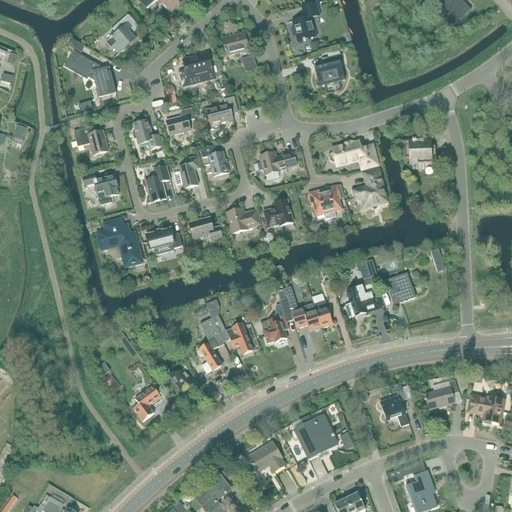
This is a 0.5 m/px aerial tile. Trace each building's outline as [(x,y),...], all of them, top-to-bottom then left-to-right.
[(158,0),(171,14),(184,2),(182,0),(141,0),(139,2),(146,10),(157,0),(158,0)] [(461,0),(446,0),(441,5),(449,14),(445,17),(453,26),(471,11),(461,0)] [(297,43),(316,38),(311,19),(320,17),(317,4),(301,8),(304,20),(292,23),(297,43)] [(134,34),(139,29),(128,16),(111,31),(116,36),(106,45),(112,51),(114,50),(118,55),(113,60),(127,49),(125,47),(134,39),(130,35),(133,33),(134,34)] [(226,57),(249,51),(245,35),(222,41),(226,57)] [(81,54),(85,48),(71,40),(68,47),(81,54)] [(8,48),(6,58),(14,60),(17,50),(8,48)] [(109,69),(103,70),(73,52),(70,58),(72,59),(67,67),(94,83),(99,100),(116,95),(109,69)] [(182,89),(199,85),(215,81),(209,55),(202,56),(182,61),(185,73),(179,74),(182,89)] [(340,63),(343,62),(341,55),(324,60),(326,66),(314,69),(319,88),(345,82),(340,63)] [(244,67),(255,64),(254,58),(242,61),(244,67)] [(245,74),(257,71),(255,64),(244,67),(245,74)] [(231,113),(237,111),(234,98),(223,101),(225,107),(207,112),(211,127),(233,121),(231,113)] [(188,123),(194,121),(191,110),(180,113),(181,119),(166,123),(170,138),(190,132),(188,123)] [(27,138),(29,123),(18,122),(17,137),(27,138)] [(158,137),(152,138),(148,122),(133,126),(138,146),(149,144),(151,151),(161,149),(158,137)] [(103,133),(94,135),(93,128),(73,133),(77,149),(90,146),(93,157),(108,153),(103,133)] [(435,148),(432,148),(431,138),(412,139),(412,142),(405,142),(406,154),(409,154),(410,164),(429,163),(429,165),(435,165),(435,148)] [(361,150),(359,143),(332,150),(333,155),(332,155),(330,156),(330,158),(331,162),(332,163),(334,164),(335,163),(336,168),(360,162),(362,171),(378,167),(372,147),(361,150)] [(223,154),(217,156),(215,147),(200,151),(202,160),(208,158),(213,179),(229,174),(223,154)] [(293,155),(276,159),(275,154),(260,158),(261,164),(257,165),(259,172),(263,171),(265,177),(280,173),(280,172),(297,168),(293,155)] [(194,171),(200,170),(197,159),(186,161),(188,167),(178,170),(184,190),(198,186),(194,171)] [(162,184),(170,182),(166,168),(153,171),(155,180),(145,183),(151,205),(166,200),(162,184)] [(380,180),(381,180),(379,171),(364,175),(366,184),(367,183),(369,188),(363,190),(363,189),(353,192),(356,202),(362,200),(364,210),(385,204),(384,202),(386,201),(382,185),(381,185),(380,180)] [(96,182),(95,175),(82,178),(85,190),(95,188),(100,207),(111,204),(110,199),(120,197),(114,177),(96,182)] [(334,212),(341,211),(336,190),(321,194),(320,192),(309,195),(312,206),(314,206),(317,217),(324,215),(325,221),(336,218),(334,212)] [(0,225),(7,226),(8,200),(0,199),(0,225)] [(279,228),(293,224),(287,202),(274,205),(275,210),(263,213),(268,230),(279,227),(279,228)] [(257,211),(244,215),(243,210),(226,215),(232,236),(248,231),(248,230),(261,227),(257,211)] [(219,228),(213,230),(210,219),(189,225),(193,242),(194,242),(193,240),(200,239),(200,240),(210,237),(212,243),(223,240),(219,228)] [(127,228),(123,229),(121,220),(103,225),(105,234),(100,235),(103,249),(110,247),(112,253),(112,254),(113,255),(114,256),(116,257),(117,257),(118,257),(124,255),(127,266),(141,262),(136,243),(135,242),(134,241),(133,241),(132,241),(127,242),(126,238),(127,237),(128,237),(128,236),(128,235),(128,234),(127,228)] [(171,229),(145,236),(149,251),(154,250),(156,257),(174,252),(173,250),(177,249),(182,248),(179,234),(173,236),(171,229)] [(439,251),(432,253),(438,272),(445,270),(439,251)] [(365,262),(357,265),(359,271),(360,271),(367,269),(365,262)] [(412,289),(411,289),(407,275),(386,283),(394,306),(415,299),(412,289)] [(374,288),(380,286),(377,276),(371,278),(374,288)] [(330,301),(337,298),(331,281),(324,283),(330,301)] [(373,299),(372,297),(369,287),(362,289),(362,288),(348,292),(350,297),(349,297),(352,306),(345,308),(349,320),(355,318),(367,314),(366,311),(372,309),(369,300),(373,299)] [(315,295),(318,301),(328,297),(325,290),(315,295)] [(291,315),(289,308),(284,294),(277,297),(284,318),(291,315)] [(333,326),(327,308),(325,302),(319,304),(320,307),(314,309),(321,329),(323,329),(324,330),(328,328),(328,327),(333,326)] [(308,311),(307,308),(302,309),(310,333),(314,331),(314,333),(320,331),(320,330),(321,329),(314,309),(308,311)] [(223,344),(230,341),(226,333),(218,317),(199,326),(203,333),(202,333),(208,344),(214,341),(218,349),(224,346),(223,344)] [(186,327),(184,319),(160,326),(178,350),(184,345),(176,332),(186,328),(187,332),(196,328),(195,324),(186,327)] [(281,324),(280,319),(268,323),(268,322),(260,324),(267,345),(275,342),(275,344),(278,343),(279,345),(285,343),(284,341),(287,340),(284,332),(288,331),(286,323),(281,324)] [(253,353),(245,334),(242,325),(232,329),(232,330),(226,333),(230,341),(235,351),(240,349),(243,356),(253,353)] [(211,351),(208,345),(199,350),(203,356),(202,356),(213,373),(222,367),(211,351)] [(191,387),(193,386),(182,371),(177,375),(175,373),(170,377),(182,394),(186,391),(188,394),(193,390),(191,387)] [(114,395),(120,391),(112,380),(106,384),(114,395)] [(452,396),(458,394),(455,382),(448,384),(450,389),(425,396),(429,411),(454,404),(452,396)] [(159,390),(154,383),(148,388),(145,384),(140,388),(144,393),(139,396),(140,398),(139,399),(143,403),(133,410),(143,423),(154,415),(148,408),(153,404),(148,398),(159,390)] [(398,397),(380,404),(386,422),(397,418),(401,429),(409,426),(401,403),(406,401),(402,389),(396,391),(398,397)] [(500,425),(504,402),(487,399),(486,404),(482,404),(482,402),(471,400),(469,411),(485,414),(483,422),(500,425)] [(325,420),(311,427),(307,418),(287,428),(294,441),(298,439),(306,455),(315,450),(318,457),(319,457),(318,456),(338,446),(334,438),(335,437),(334,436),(333,436),(325,420)] [(281,460),(282,459),(273,444),(259,452),(260,453),(248,460),(257,475),(265,470),(264,468),(268,465),(274,474),(285,467),(281,460)] [(409,467),(387,475),(390,483),(412,475),(409,467)] [(433,487),(430,478),(428,472),(413,477),(414,478),(415,477),(418,483),(406,487),(411,503),(414,502),(417,511),(428,511),(432,511),(432,510),(437,508),(434,501),(435,501),(430,488),(433,487)] [(231,491),(219,475),(212,480),(211,479),(209,481),(210,482),(192,496),(204,511),(224,511),(213,498),(218,494),(221,499),(231,491)] [(3,511),(11,511),(22,495),(16,492),(3,511)] [(351,511),(361,511),(365,510),(358,495),(346,500),(351,511)] [(46,496),(38,510),(41,511),(63,511),(64,511),(62,510),(64,507),(46,496)] [(351,511),(346,500),(334,506),(332,508),(334,511),(351,511)]
